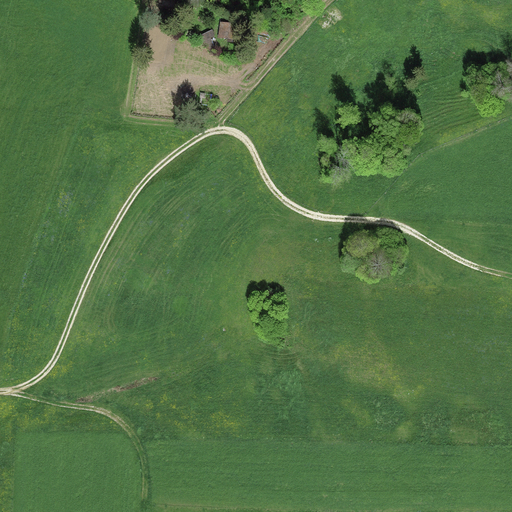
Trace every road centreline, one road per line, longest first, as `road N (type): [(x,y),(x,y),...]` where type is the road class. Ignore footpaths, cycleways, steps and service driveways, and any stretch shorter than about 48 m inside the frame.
road 1 (track): [(511,277),(374,224),(301,213),(275,195),(243,138),(215,130),(147,176),(113,227),(51,363),(0,391)]
road 2 (track): [(222,129),(222,119),(332,0)]
